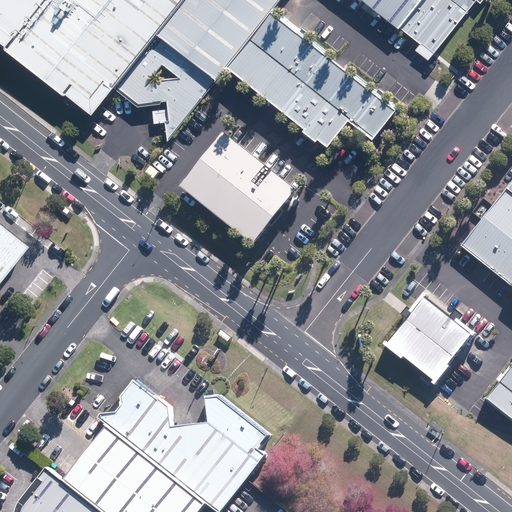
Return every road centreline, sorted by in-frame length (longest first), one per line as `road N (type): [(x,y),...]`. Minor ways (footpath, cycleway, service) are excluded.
road 1 (residential): [(289,348),(511,70)]
road 2 (secondary): [(495,511),(289,348)]
road 3 (residential): [(143,232),(0,414)]
road 4 (secondary): [(289,348),(143,232)]
road 5 (secondary): [(143,232),(0,118)]
